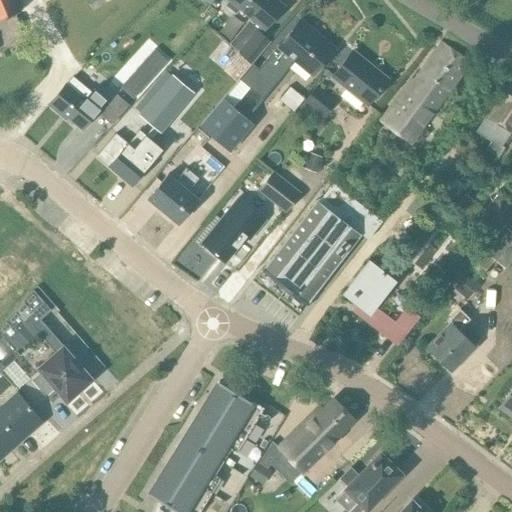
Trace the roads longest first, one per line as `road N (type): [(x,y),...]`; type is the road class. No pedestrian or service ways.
road 1 (residential): [(511,485),(404,407),(214,316)]
road 2 (residential): [(214,316),(173,291),(67,196),(0,153)]
road 3 (residential): [(104,511),(214,316)]
